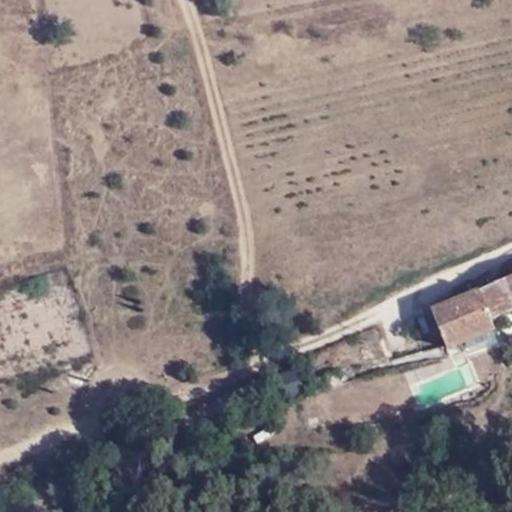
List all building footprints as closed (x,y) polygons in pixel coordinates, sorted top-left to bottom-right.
[(511,311),(511,299),(504,281),(432,311),(448,348),(493,330),(496,329),(492,320),(511,311)] [(499,343),(493,330),(465,342),(471,354),(499,343)] [(126,375),(116,351),(95,360),(99,369),(93,372),(99,387),(126,375)] [(295,370),(264,381),(275,405),(304,394),(295,370)] [(413,386),(395,396),(405,415),(423,406),(413,386)]
